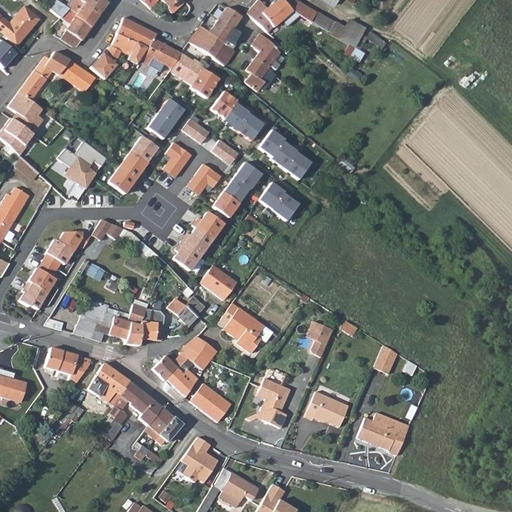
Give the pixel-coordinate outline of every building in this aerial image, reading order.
[(68,0),(63,10),(67,12),(89,27),(98,14),(108,0),(68,0)] [(182,0),(144,0),(142,3),(149,9),(157,0),(159,0),(167,8),(167,9),(171,14),(185,2),(182,0)] [(284,18),(290,24),(298,16),(291,13),(291,12),(280,0),(275,0),(266,9),(258,0),(257,0),(246,13),(267,33),(284,18)] [(291,12),(291,13),(298,16),(309,23),(315,13),(297,2),(291,12)] [(0,34),(14,47),(38,20),(23,7),(8,24),(0,17),(0,34)] [(217,20),(232,30),(232,29),(240,17),(225,8),(217,20)] [(73,47),(75,48),(89,27),(67,12),(61,18),(69,24),(59,39),(73,47)] [(309,23),(347,45),(357,51),(359,52),(366,39),(364,38),(360,36),(364,31),(347,21),(341,29),(315,13),(309,23)] [(155,34),(122,18),(107,55),(104,53),(92,68),(106,81),(119,65),(117,63),(121,52),(128,55),(126,60),(136,64),(138,61),(146,49),(151,40),(152,40),(155,34)] [(208,33),(232,50),(237,44),(234,42),(239,34),(236,32),(232,29),(232,30),(217,20),(208,33)] [(193,35),(229,58),(233,51),(232,50),(208,33),(199,27),(194,34),(193,35)] [(384,44),(369,32),(364,38),(366,39),(380,50),(384,44)] [(254,59),(266,68),(268,66),(275,71),(284,59),(277,53),(278,53),(268,41),(267,40),(259,34),(251,46),(258,53),(254,59)] [(197,49),(198,48),(224,66),(229,58),(193,35),(188,43),(197,49)] [(145,64),(148,60),(150,61),(151,59),(158,62),(171,69),(180,54),(152,40),(151,40),(146,49),(138,61),(144,65),(145,64)] [(0,67),(2,69),(14,54),(0,41),(0,67)] [(347,45),(343,55),(352,60),(357,51),(347,45)] [(53,53),(50,57),(43,57),(40,61),(38,63),(39,64),(51,72),(57,76),(59,73),(70,80),(68,83),(83,93),(94,79),(85,73),(68,61),(53,53)] [(203,69),(182,57),(172,74),(192,86),(203,69)] [(145,64),(154,69),(158,62),(151,59),(150,61),(148,60),(145,64)] [(250,63),(245,70),(250,74),(243,83),(255,92),(261,86),(265,89),(275,76),(266,68),(254,59),(250,63)] [(39,64),(33,72),(45,80),(51,72),(39,64)] [(343,73),(354,83),(360,77),(348,67),(343,73)] [(221,80),(203,69),(190,91),(209,102),(221,80)] [(30,101),(45,80),(33,72),(17,91),(30,101)] [(239,98),(226,90),(214,111),(226,118),(239,98)] [(14,114),(0,130),(0,138),(17,153),(43,120),(37,116),(42,110),(30,101),(17,91),(6,107),(14,114)] [(173,126),(181,114),(172,107),(162,100),(153,112),(173,126)] [(250,109),(238,101),(225,121),(237,129),(250,109)] [(267,120),(251,109),(237,130),(254,141),(267,120)] [(164,138),(172,126),(163,119),(153,112),(144,124),(164,138)] [(190,118),(182,130),(201,144),(209,132),(190,118)] [(291,137),(278,129),(265,149),(278,157),(291,137)] [(153,148),(138,138),(128,153),(144,163),(153,148)] [(219,139),(211,151),(230,165),(239,153),(219,139)] [(302,148),(289,140),(277,160),(289,168),(302,148)] [(163,169),(176,178),(191,155),(172,142),(164,153),(170,157),(163,169)] [(106,157),(84,143),(76,155),(63,147),(56,158),(68,166),(62,175),(85,190),(95,174),(87,169),(93,161),(101,166),(106,157)] [(319,159),(302,148),(289,168),(306,179),(319,159)] [(143,163),(128,153),(118,168),(134,178),(143,163)] [(18,157),(11,167),(28,183),(37,174),(19,157),(18,157)] [(260,170),(241,158),(227,179),(247,191),(260,170)] [(350,175),(355,167),(343,158),(337,166),(350,175)] [(201,164),(186,187),(200,196),(207,184),(213,188),(221,177),(201,164)] [(133,178),(118,168),(108,183),(124,193),(133,178)] [(238,204),(246,192),(237,186),(227,179),(218,191),(238,204)] [(280,189),(267,181),(261,191),(255,202),(267,209),(280,189)] [(6,194),(0,203),(0,241),(0,242),(28,196),(13,187),(8,196),(6,194)] [(298,200),(281,189),(268,210),(285,220),(298,200)] [(229,217),(237,205),(228,198),(218,191),(209,203),(229,217)] [(210,241),(218,229),(209,223),(199,215),(190,227),(210,241)] [(125,234),(100,220),(90,236),(99,242),(104,234),(119,244),(120,241),(133,249),(151,265),(157,257),(133,237),(125,234)] [(65,222),(57,231),(80,243),(94,222),(65,222)] [(200,254),(209,242),(200,235),(189,228),(181,240),(200,254)] [(58,258),(66,242),(50,234),(42,250),(58,258)] [(191,266),(200,253),(191,247),(180,240),(172,252),(191,266)] [(0,242),(0,241),(0,251),(7,256),(11,249),(0,242)] [(43,280),(51,264),(35,256),(27,273),(43,280)] [(211,266),(199,283),(222,301),(235,283),(211,266)] [(37,289),(21,282),(14,298),(30,305),(37,289)] [(57,291),(48,286),(38,302),(40,303),(47,307),(57,291)] [(192,292),(186,287),(181,293),(187,298),(192,292)] [(206,306),(194,295),(184,306),(197,317),(206,306)] [(182,304),(185,301),(179,296),(176,300),(182,304)] [(176,300),(174,299),(166,309),(176,315),(188,328),(197,317),(184,306),(182,304),(176,300)] [(128,314),(107,308),(108,306),(99,304),(95,302),(94,304),(88,301),(82,316),(79,315),(72,333),(100,341),(102,334),(123,340),(129,324),(125,322),(128,314)] [(40,303),(36,310),(43,314),(47,308),(47,307),(40,303)] [(221,329),(236,308),(229,303),(214,324),(221,329)] [(135,306),(129,324),(123,340),(122,345),(137,346),(138,339),(140,322),(145,309),(135,306)] [(132,306),(128,314),(125,322),(129,324),(135,306),(132,306)] [(228,319),(230,321),(222,330),(236,341),(233,344),(248,354),(260,338),(256,335),(262,327),(236,308),(228,319)] [(140,322),(138,339),(153,341),(154,339),(157,339),(161,340),(161,338),(163,325),(164,316),(159,311),(145,309),(140,322)] [(222,330),(230,321),(228,319),(221,329),(222,330)] [(354,326),(345,320),(341,328),(351,333),(354,326)] [(320,357),(332,330),(313,321),(306,337),(314,340),(310,350),(311,353),(320,357)] [(199,356),(199,358),(208,361),(212,355),(190,338),(187,341),(184,344),(184,345),(199,356)] [(208,361),(199,358),(199,356),(184,345),(183,346),(179,352),(178,353),(179,353),(192,363),(201,370),(208,361)] [(397,354),(383,345),(373,368),(387,375),(397,354)] [(49,348),(44,368),(70,375),(69,378),(76,383),(90,360),(49,348)] [(179,353),(171,363),(163,356),(161,359),(159,358),(157,360),(155,359),(153,362),(155,364),(151,369),(151,370),(163,381),(164,380),(175,367),(183,375),(186,371),(192,363),(179,353)] [(103,364),(87,390),(98,398),(106,385),(103,383),(110,370),(103,364)] [(192,387),(197,379),(186,371),(183,375),(175,367),(164,380),(170,386),(183,396),(182,397),(183,398),(189,390),(192,387)] [(111,406),(127,383),(110,370),(103,383),(106,385),(98,398),(106,403),(107,403),(111,406)] [(0,403),(2,398),(19,403),(25,384),(0,376),(0,403)] [(287,390),(262,379),(255,393),(261,396),(263,400),(258,413),(263,415),(261,421),(277,428),(284,414),(277,411),(287,390)] [(160,408),(127,383),(111,406),(113,407),(118,411),(111,421),(117,426),(124,416),(123,415),(125,411),(121,408),(126,401),(128,403),(127,405),(139,414),(136,418),(147,427),(160,408)] [(204,384),(191,402),(218,422),(231,404),(204,384)] [(348,407),(316,392),(304,417),(312,421),(313,419),(320,422),(321,420),(338,428),(348,407)] [(68,401),(65,406),(72,412),(75,407),(68,401)] [(136,418),(139,414),(127,405),(128,403),(126,401),(121,408),(125,411),(126,410),(136,418)] [(75,421),(83,409),(77,405),(68,419),(72,422),(73,420),(75,421)] [(113,407),(108,415),(110,416),(108,419),(111,421),(118,411),(113,407)] [(160,408),(147,427),(157,436),(172,417),(160,408)] [(58,419),(63,422),(69,415),(64,411),(58,419)] [(263,415),(258,413),(255,419),(261,421),(263,415)] [(407,427),(375,413),(371,421),(396,432),(396,430),(404,433),(407,427)] [(181,425),(172,417),(157,436),(164,442),(166,443),(181,425)] [(387,454),(394,457),(394,456),(395,454),(402,438),(404,433),(396,430),(396,432),(371,421),(363,418),(355,438),(387,452),(387,454)] [(58,419),(49,430),(54,434),(63,422),(58,419)] [(117,426),(111,421),(100,436),(106,440),(109,442),(120,428),(117,426)] [(106,440),(100,436),(95,443),(101,447),(106,440)] [(157,436),(153,441),(160,446),(164,442),(157,436)] [(201,440),(197,437),(180,461),(187,466),(182,475),(195,483),(197,479),(204,483),(218,461),(205,453),(209,445),(208,444),(205,442),(201,440)] [(162,460),(141,446),(137,451),(144,456),(158,466),(162,460)] [(140,461),(144,456),(137,451),(134,456),(140,461)] [(223,469),(213,487),(212,486),(196,511),(204,511),(218,490),(221,492),(238,502),(241,497),(250,502),(257,490),(223,469)] [(283,492),(272,485),(255,511),(295,511),(284,505),(283,506),(277,503),(283,492)] [(238,502),(221,492),(217,497),(235,508),(238,502)] [(149,511),(141,506),(140,508),(133,503),(126,511),(149,511)]
